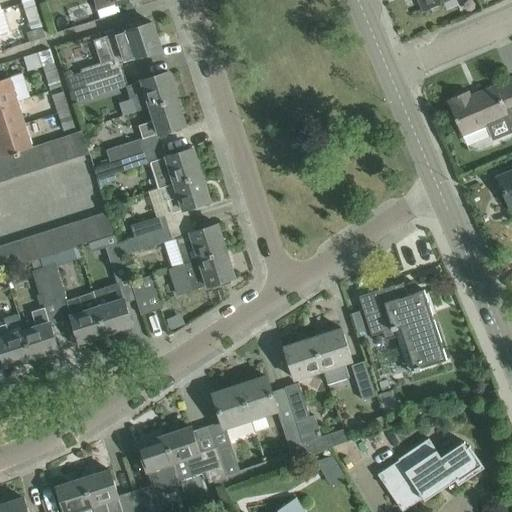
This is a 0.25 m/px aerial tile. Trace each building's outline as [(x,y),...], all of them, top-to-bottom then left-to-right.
[(33,0),(31,0),(22,3),(29,26),(41,23),(33,0)] [(98,0),(102,9),(117,4),(118,4),(130,0),(98,0)] [(445,0),(419,0),(423,9),(445,0)] [(114,59),(116,65),(135,58),(143,56),(162,50),(153,23),(145,25),(134,29),(126,31),(127,32),(115,35),(107,38),(114,59)] [(26,32),(29,42),(45,37),(42,27),(26,32)] [(119,76),(116,65),(114,59),(80,70),(85,87),(119,76)] [(56,62),(42,65),(44,70),(39,71),(45,91),(63,86),(56,62)] [(130,99),(133,98),(137,111),(150,106),(150,107),(177,99),(169,72),(142,80),(142,81),(126,86),(130,99)] [(85,87),(89,97),(123,87),(119,76),(85,87)] [(0,106),(18,101),(10,77),(0,80),(0,106)] [(452,98),(455,104),(450,105),(463,135),(486,125),(493,141),(511,133),(511,128),(511,127),(511,83),(498,90),(496,86),(471,97),(468,91),(452,98)] [(58,113),(70,109),(64,91),(52,95),(58,113)] [(139,125),(143,138),(159,133),(159,134),(186,125),(177,99),(150,107),(155,120),(139,125)] [(0,131),(25,124),(18,101),(0,106),(0,131)] [(70,109),(58,113),(64,130),(75,126),(70,109)] [(33,147),(25,124),(0,131),(0,152),(1,157),(5,156),(17,152),(27,148),(33,147)] [(90,154),(83,134),(82,131),(71,134),(78,157),(90,154)] [(68,161),(78,157),(71,134),(60,138),(68,161)] [(57,164),(68,161),(60,138),(49,141),(57,164)] [(110,163),(144,151),(140,139),(106,149),(110,163)] [(46,168),(57,164),(49,141),(39,145),(46,168)] [(46,168),(39,145),(33,147),(27,148),(35,171),(46,168)] [(27,148),(17,152),(5,156),(13,178),(24,175),(35,171),(27,148)] [(193,178),(202,175),(193,148),(184,151),(174,154),(166,157),(167,157),(151,162),(155,175),(159,188),(175,183),(193,178)] [(144,151),(110,163),(94,168),(98,180),(117,174),(148,163),(144,151)] [(13,178),(5,156),(1,157),(0,157),(0,176),(2,182),(13,178)] [(511,206),(511,171),(498,177),(511,207),(511,206)] [(210,201),(202,175),(193,178),(175,183),(159,188),(163,202),(168,200),(172,212),(172,213),(184,209),(184,210),(189,208),(191,207),(210,201)] [(115,234),(108,211),(97,215),(104,238),(115,234)] [(135,238),(168,227),(165,214),(131,225),(135,237),(135,238)] [(104,238),(97,215),(86,218),(93,241),(95,241),(104,238)] [(93,241),(86,218),(75,222),(76,225),(82,245),(93,241)] [(82,245),(76,225),(75,222),(64,225),(72,248),(82,245)] [(218,224),(191,233),(176,238),(184,264),(200,259),(226,251),(218,224)] [(61,252),(66,250),(72,248),(64,225),(53,229),(61,252)] [(171,239),(168,227),(135,238),(135,237),(118,243),(122,255),(139,250),(139,249),(171,239)] [(50,255),(56,253),(61,252),(53,229),(42,232),(50,255)] [(39,259),(50,255),(42,232),(32,236),(39,259)] [(95,241),(98,250),(106,247),(117,283),(93,292),(106,334),(133,325),(126,302),(136,299),(131,282),(122,255),(118,243),(115,234),(104,238),(95,241)] [(28,262),(39,259),(32,236),(21,239),(28,262)] [(17,266),(28,262),(21,239),(10,243),(17,266)] [(0,249),(6,269),(17,266),(10,243),(0,245),(0,249)] [(61,252),(56,253),(60,263),(69,260),(66,250),(61,252)] [(184,264),(185,265),(172,269),(180,294),(211,285),(212,289),(222,286),(221,282),(235,278),(226,251),(200,259),(184,264)] [(54,299),(65,295),(55,263),(44,266),(54,299)] [(31,270),(39,294),(36,295),(39,303),(54,299),(44,266),(31,270)] [(154,311),(148,292),(143,278),(131,282),(136,299),(141,315),(154,311)] [(420,368),(446,359),(442,344),(438,334),(424,291),(398,299),(394,286),(360,297),(366,314),(371,333),(372,335),(382,331),(384,339),(398,335),(404,333),(415,366),(416,370),(420,369),(420,368)] [(93,292),(67,301),(72,316),(71,316),(80,343),(106,334),(93,292)] [(32,312),(37,327),(24,331),(32,358),(59,349),(50,323),(45,307),(32,312)] [(3,325),(0,326),(0,349),(5,366),(32,358),(24,331),(22,332),(17,316),(2,321),(3,325)] [(348,347),(342,328),(314,337),(324,369),(328,384),(349,377),(345,363),(352,360),(348,347)] [(324,369),(314,337),(285,347),(291,366),(295,378),(324,369)] [(362,399),(376,395),(365,360),(351,364),(362,399)] [(252,417),(277,409),(272,392),(267,376),(241,385),(252,417)] [(285,387),(296,420),(303,442),(309,440),(320,437),(314,415),(310,416),(305,402),(299,383),(285,387)] [(252,417),(241,385),(214,394),(224,426),(252,417)] [(387,427),(384,415),(370,420),(374,431),(387,427)] [(303,442),(296,420),(281,425),(290,452),(286,454),(288,462),(307,456),(303,442)] [(165,436),(173,462),(179,480),(205,472),(209,483),(215,481),(216,486),(228,482),(216,447),(200,453),(192,427),(165,436)] [(165,436),(138,445),(152,485),(134,491),(141,511),(152,511),(159,510),(152,486),(165,482),(160,467),(173,462),(165,436)] [(399,460),(378,475),(403,511),(444,484),(446,486),(461,476),(464,480),(482,468),(469,448),(471,447),(470,446),(468,447),(465,442),(452,450),(442,457),(437,450),(429,439),(428,440),(408,453),(413,461),(404,467),(399,460)] [(239,470),(237,462),(230,442),(216,447),(228,482),(269,469),(266,460),(239,470)] [(325,467),(337,460),(334,455),(321,459),(325,467)] [(119,495),(110,470),(83,479),(93,511),(141,511),(134,491),(119,495)] [(93,511),(83,479),(57,488),(65,511),(93,511)] [(10,496),(0,499),(0,511),(28,511),(24,498),(14,501),(13,498),(10,496)] [(279,511),(306,511),(296,497),(281,508),(282,509),(279,511)]
